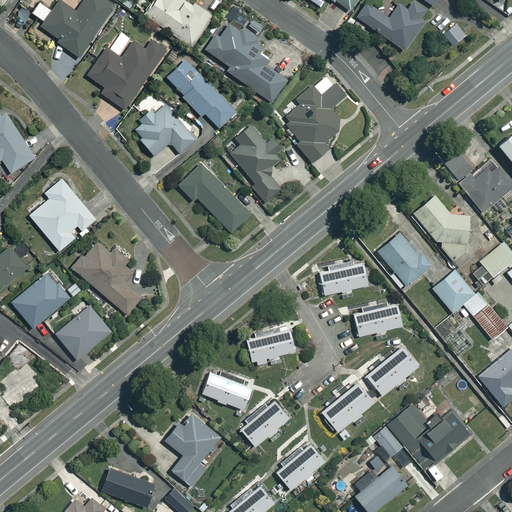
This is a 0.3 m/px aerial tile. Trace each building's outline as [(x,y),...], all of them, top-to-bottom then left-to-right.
[(114,5),(106,0),(81,0),(74,10),(60,0),(55,0),(49,9),(38,1),(30,11),(42,20),(39,24),(57,38),(55,40),(77,56),(114,5)] [(150,0),(142,11),(189,45),(211,15),(192,1),(190,4),(184,0),(150,0)] [(353,0),(328,0),(345,12),(353,0)] [(418,4),(411,0),(409,0),(403,9),(395,3),(385,17),(363,2),(353,16),(401,50),(420,21),(415,18),(421,12),(418,4)] [(238,31),(225,21),(205,49),(227,65),(225,69),(270,100),(285,78),(264,64),(267,59),(261,55),(256,36),(242,26),(238,31)] [(462,36),(454,23),(439,33),(447,46),(462,36)] [(164,49),(149,38),(143,47),(132,39),(127,47),(118,41),(112,51),(106,46),(86,74),(103,85),(99,91),(122,108),(164,49)] [(193,64),(184,55),(164,75),(181,93),(180,94),(199,114),(202,111),(217,127),(234,109),(195,70),(187,78),(183,74),(193,64)] [(343,95),(333,82),(319,94),(310,83),(294,97),(299,103),(286,113),(285,124),(298,139),(294,141),(309,160),(327,146),(323,140),(336,129),(337,117),(328,107),(343,95)] [(195,137),(163,102),(153,110),(149,106),(136,117),(140,121),(130,130),(152,155),(168,141),(178,152),(195,137)] [(3,118),(0,113),(0,163),(4,161),(13,174),(37,158),(8,115),(3,118)] [(266,143),(249,122),(233,135),(239,143),(228,151),(252,182),(250,183),(263,200),(279,187),(264,168),(281,155),(270,141),(266,143)] [(511,136),(507,130),(490,144),(511,170),(511,136)] [(474,176),(456,155),(444,165),(458,182),(456,184),(479,212),(511,185),(492,161),(474,176)] [(248,212),(198,161),(176,183),(191,199),(195,196),(217,218),(204,230),(217,242),(248,212)] [(98,221),(64,180),(47,194),(51,199),(31,216),(61,252),(77,239),(72,232),(80,226),(85,232),(98,221)] [(469,234),(467,215),(447,212),(431,193),(410,210),(456,266),(472,253),(462,240),(469,234)] [(415,253),(395,229),(373,247),(404,284),(429,263),(419,251),(415,253)] [(511,257),(511,253),(501,240),(478,259),(491,275),(511,257)] [(136,275),(99,243),(85,260),(82,258),(73,268),(128,314),(143,296),(129,284),(136,275)] [(0,293),(30,268),(12,247),(0,257),(0,293)] [(364,284),(359,262),(317,271),(322,293),(364,284)] [(490,275),(479,263),(469,272),(480,284),(490,275)] [(473,292),(452,268),(430,286),(451,311),(473,292)] [(72,299),(51,273),(13,303),(34,329),(72,299)] [(479,291),(463,304),(491,338),(506,326),(479,291)] [(399,324),(393,302),(351,312),(356,335),(399,324)] [(111,329),(91,306),(57,335),(76,358),(111,329)] [(292,350),(285,325),(243,337),(250,359),(254,358),(255,363),(265,361),(264,358),(292,350)] [(15,348),(8,343),(0,355),(0,356),(7,361),(15,348)] [(416,365),(400,345),(363,373),(379,393),(416,365)] [(511,382),(511,346),(510,345),(475,375),(501,404),(511,394),(511,389),(509,386),(511,382)] [(11,409),(40,383),(36,377),(40,374),(29,361),(19,371),(16,368),(0,381),(0,427),(0,428),(15,414),(11,409)] [(240,383),(208,370),(200,392),(240,407),(250,381),(242,378),(240,383)] [(371,402),(354,380),(341,390),(343,391),(319,410),(335,430),(371,402)] [(288,417),(273,399),(238,427),(253,445),(288,417)] [(404,407),(384,423),(401,446),(421,470),(467,433),(447,408),(421,429),(404,407)] [(218,434),(189,411),(181,422),(177,419),(162,437),(181,452),(168,468),(189,484),(204,466),(197,460),(218,434)] [(384,423),(370,434),(388,457),(401,446),(384,423)] [(323,460),(308,442),(274,470),(288,488),(323,460)] [(368,511),(405,482),(390,463),(352,494),(367,511),(368,511)] [(151,482),(108,465),(99,488),(142,505),(151,482)] [(259,511),(271,502),(257,484),(223,511),(259,511)] [(184,511),(192,503),(173,486),(163,498),(179,511),(184,511)] [(98,511),(103,507),(89,495),(81,505),(72,497),(59,511),(98,511)]
